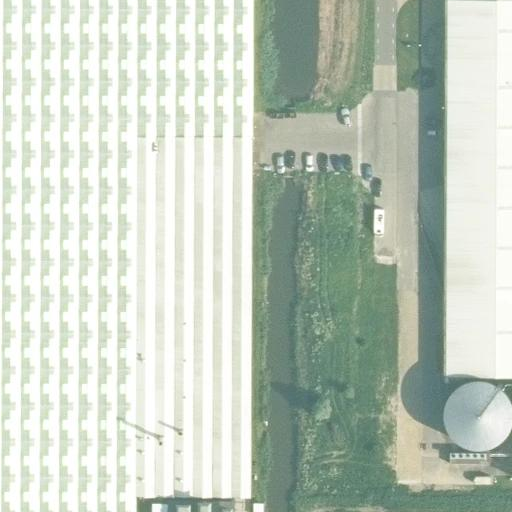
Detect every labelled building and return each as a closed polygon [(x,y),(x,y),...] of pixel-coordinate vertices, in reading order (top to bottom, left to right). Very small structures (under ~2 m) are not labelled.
[(0,0),(0,511),(136,511),(136,494),(251,496),(252,0),(0,0)] [(511,0),(444,0),(443,375),(511,375),(511,0)] [(494,439),(501,430),(505,419),(504,408),(501,399),(495,391),(487,385),(477,382),(467,382),(458,385),(449,391),(443,400),(439,411),(440,422),(445,433),(452,441),(463,446),(474,448),(485,445),(494,439)] [(485,452),(449,452),(449,464),(485,464),(485,452)] [(232,511),(233,498),(167,498),(167,501),(167,511),(232,511)] [(152,501),(152,511),(167,511),(167,501),(152,501)]
